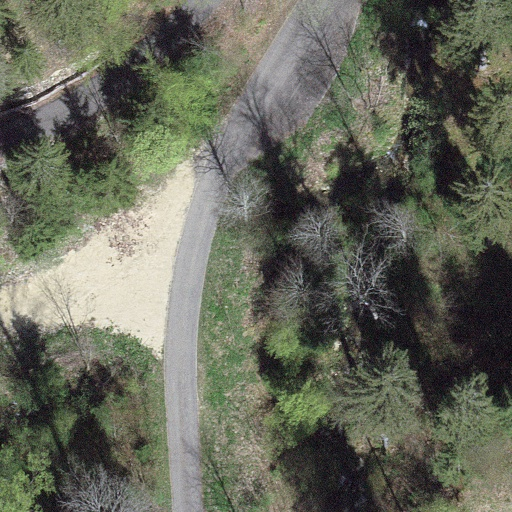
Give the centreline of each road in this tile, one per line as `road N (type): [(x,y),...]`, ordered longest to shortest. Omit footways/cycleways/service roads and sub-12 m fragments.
road 1 (unclassified): [(310,0),(211,174),(192,251),(182,333),(190,511)]
road 2 (unclassified): [(0,111),(109,50),(170,0)]
